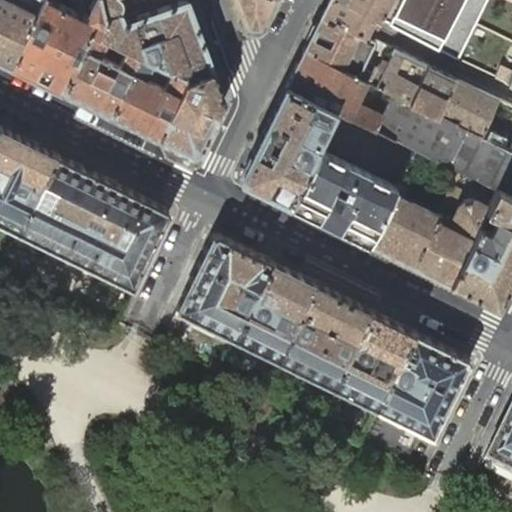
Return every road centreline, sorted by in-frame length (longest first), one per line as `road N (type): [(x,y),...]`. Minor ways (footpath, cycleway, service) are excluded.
road 1 (secondary): [(203,195),(509,344)]
road 2 (secondary): [(0,95),(203,195)]
road 3 (residential): [(442,480),(509,344)]
road 4 (residential): [(203,195),(138,329)]
